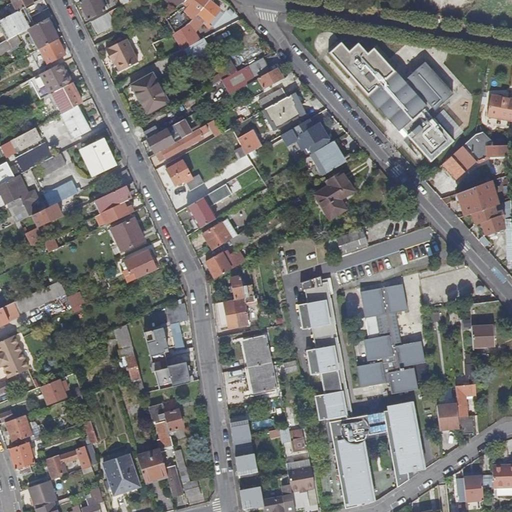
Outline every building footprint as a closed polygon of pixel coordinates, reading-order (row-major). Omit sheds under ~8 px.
[(30,0),(11,0),(12,2),(6,5),(11,14),(17,11),(25,7),(32,3),(30,0)] [(119,0),(122,5),(129,2),(127,0),(81,0),(78,2),(87,20),(105,11),(99,0),(119,0)] [(197,15),(209,1),(208,0),(186,0),(183,3),(186,5),(177,13),(185,27),(190,24),(197,15)] [(216,7),(209,1),(197,15),(190,24),(185,27),(175,33),(174,34),(173,35),(183,50),(185,49),(198,42),(193,33),(201,24),(204,26),(206,23),(212,28),(223,14),(215,8),(216,7)] [(33,25),(25,7),(17,11),(11,14),(0,19),(0,26),(6,39),(16,34),(28,28),(33,25)] [(109,13),(91,22),(97,33),(114,24),(109,13)] [(185,27),(177,13),(167,21),(175,33),(185,27)] [(57,39),(46,18),(33,25),(28,28),(31,35),(34,40),(38,48),(39,48),(57,39)] [(0,42),(0,53),(20,43),(16,34),(6,39),(0,42)] [(57,39),(39,48),(47,64),(65,54),(57,39)] [(183,50),(171,56),(178,68),(191,60),(195,66),(212,57),(203,39),(199,41),(198,42),(185,49),(183,50)] [(133,53),(127,40),(106,50),(111,60),(113,59),(114,62),(133,53)] [(408,80),(405,83),(373,47),(367,52),(357,42),(348,50),(340,41),(328,53),(350,77),(357,84),(398,130),(401,128),(408,135),(407,136),(430,162),(452,142),(433,120),(432,120),(426,113),(432,107),(435,110),(452,94),(424,64),(424,63),(407,79),(408,80)] [(23,57),(13,62),(17,69),(35,60),(31,52),(27,55),(23,57)] [(119,72),(138,63),(133,53),(114,62),(115,63),(119,72)] [(262,57),(221,80),(229,94),(246,85),(270,72),(262,57)] [(67,76),(60,63),(39,74),(50,94),(52,93),(70,83),(67,76)] [(270,72),(246,85),(253,98),(264,92),(262,89),(281,78),(276,69),(270,72)] [(167,102),(152,74),(132,85),(137,93),(130,97),(141,117),(167,102)] [(357,84),(350,77),(348,78),(355,86),(357,84)] [(70,83),(52,93),(62,112),(74,106),(72,101),(79,97),(71,82),(70,83)] [(282,88),(259,101),(264,110),(287,97),(282,88)] [(301,116),(290,96),(287,97),(264,110),(275,130),(301,116)] [(511,122),(511,100),(491,97),(488,118),(511,122)] [(62,112),(60,113),(73,137),(90,128),(77,104),(74,106),(62,112)] [(311,155),(332,142),(328,135),(325,136),(323,132),(325,130),(321,122),(315,126),(310,118),(282,135),(289,146),(298,141),(303,150),(305,149),(309,156),(311,155)] [(176,142),(199,129),(200,128),(199,126),(189,131),(183,120),(159,133),(147,139),(147,140),(155,154),(156,153),(160,151),(176,142)] [(221,134),(214,121),(209,123),(214,132),(217,136),(221,134)] [(159,133),(155,126),(143,132),(147,139),(159,133)] [(34,127),(14,138),(20,149),(40,139),(34,127)] [(193,143),(203,137),(199,129),(176,142),(181,150),(187,147),(185,144),(191,140),(193,143)] [(262,146),(253,131),(238,140),(247,155),(262,146)] [(217,136),(214,132),(208,135),(211,140),(217,136)] [(508,157),(508,146),(497,146),(482,137),(475,135),(441,166),(455,180),(478,160),(479,162),(487,157),(508,157)] [(101,140),(81,150),(94,177),(114,167),(101,140)] [(181,150),(176,142),(160,151),(164,158),(164,159),(171,155),(174,154),(181,150)] [(323,175),(344,162),(332,142),(311,155),(323,175)] [(60,154),(38,166),(44,177),(66,165),(60,154)] [(192,179),(182,161),(179,163),(177,159),(164,166),(175,186),(183,181),(184,183),(185,183),(188,189),(202,181),(198,175),(192,179)] [(10,169),(6,162),(0,165),(0,185),(15,178),(10,169)] [(15,166),(10,169),(15,178),(18,176),(19,175),(15,166)] [(126,169),(113,176),(116,182),(129,175),(126,169)] [(353,192),(341,171),(326,181),(329,187),(315,195),(330,220),(345,211),(339,201),(353,192)] [(510,184),(510,175),(491,182),(494,190),(510,184)] [(15,178),(0,185),(0,195),(2,194),(8,204),(20,198),(29,217),(32,216),(36,213),(31,202),(37,199),(34,191),(27,195),(18,176),(15,178)] [(56,204),(80,192),(78,188),(75,189),(72,182),(44,196),(50,207),(56,204)] [(460,203),(494,190),(491,182),(457,195),(460,203)] [(210,207),(232,194),(226,184),(186,208),(199,229),(217,219),(210,207)] [(95,200),(102,213),(124,202),(128,200),(130,199),(124,187),(95,200)] [(19,222),(29,217),(20,198),(8,204),(7,205),(16,223),(19,222)] [(126,208),(124,202),(102,213),(96,215),(102,227),(134,211),(131,206),(126,208)] [(56,204),(50,207),(36,213),(32,216),(38,227),(62,216),(56,204)] [(493,206),(472,213),(475,224),(481,222),(485,235),(505,229),(501,219),(505,218),(502,210),(495,212),(493,206)] [(134,219),(111,230),(121,252),(143,242),(137,228),(138,227),(134,219)] [(237,235),(227,220),(203,235),(213,251),(237,235)] [(31,246),(42,240),(36,228),(25,234),(31,246)] [(361,231),(337,240),(341,254),(366,245),(361,231)] [(245,232),(231,240),(236,249),(250,240),(245,232)] [(50,251),(60,246),(55,237),(45,242),(50,251)] [(482,237),(478,241),(483,246),(484,248),(489,244),(482,237)] [(137,279),(136,278),(155,270),(157,268),(154,261),(151,262),(147,251),(128,260),(128,261),(121,264),(129,283),(137,279)] [(205,263),(214,279),(229,271),(238,266),(240,264),(242,263),(244,262),(238,252),(229,257),(226,251),(205,263)] [(240,276),(238,266),(229,271),(231,278),(240,276)] [(254,296),(252,285),(244,286),(243,281),(241,282),(240,276),(231,278),(232,287),(230,288),(231,293),(233,292),(235,300),(253,296),(254,296)] [(412,472),(424,470),(422,456),(424,456),(423,450),(421,451),(418,436),(420,436),(419,430),(417,430),(414,416),(416,415),(414,407),(413,407),(411,399),(399,401),(399,400),(394,402),(387,404),(388,408),(352,415),(328,285),(322,286),(321,276),(300,283),(300,290),(303,289),(306,303),(296,305),(301,330),(311,328),(315,349),(305,351),(310,375),(320,373),(324,394),(315,396),(320,420),(325,419),(330,443),(334,442),(335,448),(333,449),(334,455),(336,454),(338,469),(336,469),(338,475),(339,475),(342,490),(340,490),(341,496),(343,496),(345,510),(358,507),(357,505),(374,501),(372,493),(374,493),(373,487),(371,487),(368,472),(370,472),(369,466),(367,466),(362,439),(366,436),(366,437),(387,433),(390,450),(388,451),(389,457),(391,456),(394,471),(392,472),(394,477),(395,477),(397,488),(407,482),(409,480),(408,477),(413,476),(412,472)] [(7,320),(65,293),(62,286),(59,280),(0,308),(0,325),(8,322),(7,320)] [(360,293),(365,319),(365,320),(376,317),(380,339),(388,383),(389,383),(390,386),(391,395),(417,390),(413,365),(424,363),(421,343),(401,346),(395,313),(407,311),(402,285),(360,293)] [(75,310),(86,306),(80,291),(69,296),(75,310)] [(254,301),(253,296),(235,300),(216,303),(221,328),(239,324),(239,327),(249,325),(245,303),(254,301)] [(183,343),(178,344),(176,334),(179,334),(177,323),(186,322),(182,305),(179,306),(179,302),(167,307),(177,352),(193,348),(191,341),(183,343)] [(492,313),(492,302),(469,305),(470,315),(488,313),(489,317),(492,316),(492,313)] [(157,390),(138,320),(115,330),(120,349),(117,350),(120,358),(126,356),(136,396),(157,390)] [(494,347),(493,327),(471,328),(473,348),(494,347)] [(15,335),(19,344),(26,340),(22,332),(15,335)] [(15,335),(0,342),(0,366),(3,365),(9,378),(12,377),(30,369),(19,344),(15,335)] [(262,337),(240,342),(246,368),(252,397),(272,393),(276,392),(275,388),(270,363),(264,336),(262,337)] [(388,383),(380,339),(363,342),(368,366),(371,386),(388,383)] [(476,395),(473,361),(466,361),(466,366),(466,375),(470,375),(471,378),(469,378),(470,386),(455,387),(456,397),(457,404),(458,418),(467,417),(466,396),(476,395)] [(371,386),(368,366),(357,368),(361,388),(371,386)] [(13,378),(17,386),(23,383),(19,374),(12,377),(13,378)] [(0,384),(0,393),(17,386),(13,378),(0,384)] [(59,379),(40,387),(47,405),(66,397),(59,379)] [(81,395),(74,398),(78,409),(85,406),(81,395)] [(165,419),(168,432),(183,428),(178,410),(164,414),(161,404),(148,407),(152,423),(165,419)] [(293,424),(289,404),(284,405),(288,425),(293,424)] [(437,405),(440,430),(459,428),(458,418),(457,404),(437,405)] [(11,411),(0,415),(0,417),(2,422),(14,417),(11,411)] [(5,424),(13,447),(29,442),(34,440),(30,429),(33,428),(31,423),(28,425),(25,416),(5,423),(5,424)] [(473,434),(472,417),(467,417),(458,418),(459,428),(460,435),(473,434)] [(90,421),(83,424),(88,437),(90,444),(98,441),(90,421)] [(247,421),(230,425),(233,443),(251,440),(247,421)] [(160,449),(160,453),(166,451),(165,448),(172,446),(170,437),(168,438),(164,422),(156,424),(160,439),(157,441),(160,449)] [(34,423),(31,423),(33,428),(30,429),(34,440),(35,440),(40,439),(40,438),(43,437),(39,425),(37,426),(37,424),(34,423)] [(291,442),(288,428),(279,430),(282,443),(291,442)] [(304,449),(302,439),(294,440),(296,450),(304,449)] [(34,451),(33,448),(31,449),(29,442),(13,447),(9,449),(15,469),(29,464),(35,463),(31,452),(34,451)] [(92,463),(99,461),(94,445),(88,447),(92,463)] [(45,459),(52,479),(91,466),(84,446),(77,449),(80,457),(61,464),(58,455),(45,459)] [(58,455),(61,464),(80,457),(77,449),(58,455)] [(162,461),(163,461),(160,453),(160,449),(136,456),(140,468),(162,461)] [(129,454),(103,463),(114,494),(139,486),(129,454)] [(253,454),(235,457),(238,475),(257,471),(253,454)] [(167,476),(165,469),(163,465),(162,461),(140,468),(145,483),(167,476)] [(32,473),(29,464),(15,469),(17,477),(24,475),(32,473)] [(511,465),(492,466),(493,488),(511,487),(511,465)] [(167,476),(172,498),(182,495),(176,471),(173,472),(172,467),(165,469),(167,476)] [(315,488),(311,468),(287,472),(288,475),(291,493),(315,488)] [(294,511),(291,493),(288,475),(277,476),(280,488),(282,487),(284,497),(262,501),(263,506),(264,511),(267,511),(273,511),(272,511),(294,511)] [(465,495),(465,501),(482,500),(481,477),(463,478),(456,478),(457,496),(465,495)] [(29,487),(36,507),(53,502),(56,501),(49,481),(47,481),(43,482),(29,487)] [(182,485),(186,498),(200,494),(197,481),(182,485)] [(259,486),(240,490),(243,510),(263,506),(262,501),(259,486)] [(56,511),(53,502),(36,507),(37,511),(56,511)]
